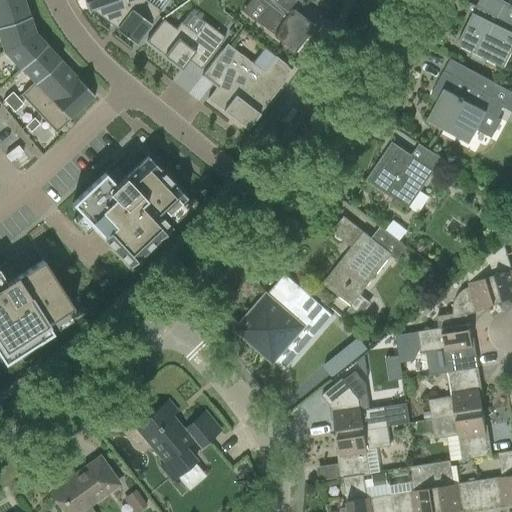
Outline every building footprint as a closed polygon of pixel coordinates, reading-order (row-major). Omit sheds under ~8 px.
[(23,0),(16,0),(0,5),(0,27),(30,17),(30,16),(29,17),(23,0)] [(83,0),(88,12),(91,11),(122,0),(83,0)] [(122,0),(91,11),(117,30),(136,45),(152,24),(151,24),(160,12),(144,0),(122,0)] [(256,22),(262,26),(274,36),(296,54),(317,27),(299,13),(306,4),(300,0),(255,0),(267,9),(256,22)] [(511,53),(511,5),(501,0),(480,0),(477,6),(491,13),(488,20),(474,13),(458,45),(505,68),(511,53)] [(0,40),(4,52),(35,33),(30,17),(0,27),(0,40)] [(165,56),(182,69),(189,59),(202,68),(226,37),(205,21),(196,33),(182,22),(177,29),(164,19),(148,40),(166,54),(165,56)] [(46,45),(35,33),(4,52),(20,69),(46,45)] [(21,69),(34,83),(59,59),(47,46),(46,45),(20,69),(21,70),(21,69)] [(247,130),(293,71),(275,57),(253,85),(232,68),(207,100),(247,130)] [(77,78),(59,59),(34,83),(21,95),(38,114),(77,78)] [(466,83),(444,71),(436,86),(442,89),(440,93),(442,94),(427,121),(444,130),(448,123),(473,137),(480,125),(491,131),(503,108),(511,112),(511,92),(473,71),(466,83)] [(77,78),(38,114),(56,133),(94,97),(77,78)] [(3,101),(9,107),(18,98),(12,92),(3,101)] [(23,104),(18,98),(9,107),(14,113),(23,104)] [(34,119),(25,127),(31,133),(39,125),(34,119)] [(409,151),(417,142),(401,129),(394,138),(409,151)] [(411,157),(394,144),(367,181),(384,193),(384,191),(409,208),(433,172),(442,159),(420,145),(411,157)] [(102,176),(69,207),(78,217),(71,223),(83,236),(91,230),(127,268),(191,207),(193,205),(147,157),(145,159),(125,178),(115,168),(104,178),(102,176)] [(393,254),(344,216),(332,232),(352,247),(323,284),(352,306),(359,297),(393,254)] [(511,216),(503,216),(503,229),(502,236),(511,236),(511,216)] [(386,231),(400,241),(407,231),(394,220),(386,231)] [(511,268),(504,243),(485,258),(499,303),(511,298),(511,268)] [(485,307),(499,303),(485,258),(466,273),(470,286),(463,290),(459,294),(455,300),(453,306),(453,314),(437,316),(439,329),(469,324),(468,315),(486,309),(485,307)] [(0,355),(5,364),(53,333),(53,332),(79,316),(43,261),(18,277),(17,276),(16,277),(10,268),(1,273),(0,271),(0,355)] [(432,281),(442,289),(448,280),(438,272),(432,281)] [(336,312),(304,284),(292,298),(277,284),(240,326),(276,358),(312,317),(323,327),(336,312)] [(449,372),(479,368),(474,338),(472,339),(469,324),(439,329),(418,332),(421,346),(421,352),(426,351),(429,375),(449,372)] [(421,346),(418,332),(396,335),(399,356),(418,353),(421,346)] [(368,348),(359,337),(324,365),(333,376),(368,348)] [(483,397),(479,368),(449,372),(453,396),(429,400),(431,412),(432,419),(483,411),(481,397),(483,397)] [(335,420),(337,433),(337,434),(330,435),(388,426),(385,407),(361,410),(359,398),(367,392),(366,385),(356,371),(344,380),(343,378),(322,395),(330,405),(332,420),(335,420)] [(198,460),(187,446),(195,439),(201,446),(220,430),(204,412),(183,431),(171,417),(176,412),(168,402),(136,428),(164,461),(158,466),(172,482),(198,460)] [(459,435),(462,459),(463,460),(492,455),(488,425),(485,426),(483,411),(432,419),(434,431),(435,439),(448,437),(459,435)] [(432,419),(431,412),(423,413),(424,420),(432,419)] [(419,433),(434,431),(432,419),(424,420),(418,422),(419,433)] [(101,422),(95,427),(100,432),(105,428),(101,422)] [(319,481),(319,482),(371,474),(371,473),(367,449),(377,448),(391,446),(388,426),(330,435),(330,436),(337,435),(339,449),(337,449),(337,450),(340,450),(343,477),(319,481)] [(478,481),(483,508),(511,503),(511,506),(511,505),(511,504),(511,503),(511,450),(498,453),(502,477),(478,481)] [(94,511),(89,505),(118,484),(99,458),(50,493),(63,511),(94,511)] [(455,511),(483,508),(478,481),(454,484),(451,461),(431,464),(438,511),(455,511)] [(438,511),(431,464),(412,467),(414,482),(415,490),(391,494),(394,511),(438,511)] [(372,475),(373,481),(373,486),(388,484),(386,473),(372,475)] [(394,511),(391,494),(367,498),(364,476),(371,474),(319,482),(344,479),(348,507),(342,508),(342,511),(394,511)] [(147,506),(146,505),(136,490),(123,498),(131,511),(138,511),(147,506)]
